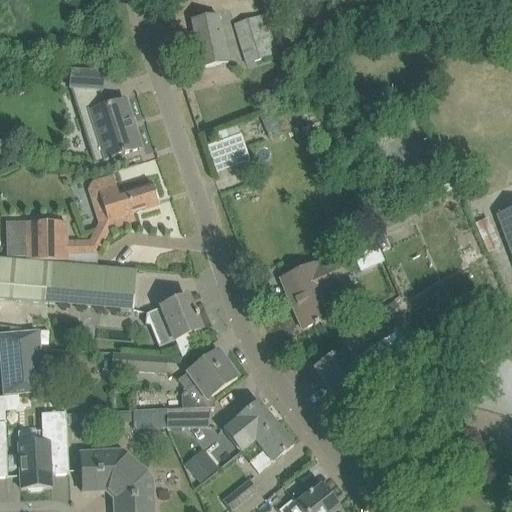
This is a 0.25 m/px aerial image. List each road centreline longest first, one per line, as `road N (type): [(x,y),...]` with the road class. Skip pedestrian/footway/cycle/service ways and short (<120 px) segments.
road 1 (residential): [(348,471),(247,339),(138,16)]
road 2 (residential): [(511,442),(453,422),(396,431),(348,471)]
